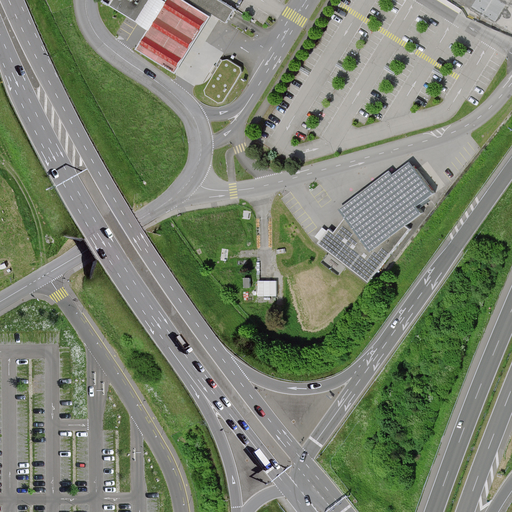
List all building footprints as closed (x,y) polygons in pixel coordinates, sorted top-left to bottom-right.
[(139,21),(151,0),(114,0),(111,5),(139,21)] [(140,49),(179,73),(214,15),(189,0),(169,0),(170,0),(169,0),(151,0),(139,21),(152,29),(140,49)] [(235,9),(220,0),(192,0),(227,22),(232,14),(235,9)] [(229,59),(224,60),(206,90),(208,95),(221,103),(225,101),(243,72),(242,67),(229,59)] [(345,210),(348,214),(332,234),(328,231),(322,239),(372,278),(410,230),(405,226),(423,213),(417,203),(434,192),(414,163),(396,178),(392,173),(345,210)]
